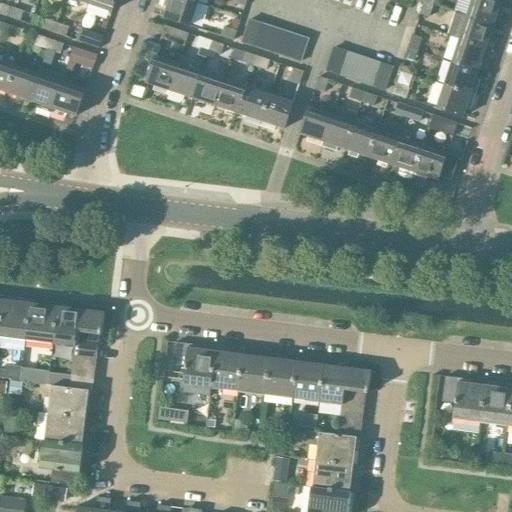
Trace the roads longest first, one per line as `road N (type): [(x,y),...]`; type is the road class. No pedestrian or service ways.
road 1 (secondary): [(467,249),(143,208)]
road 2 (residential): [(263,496),(109,475),(130,316)]
road 3 (residential): [(397,349),(130,316)]
road 4 (residential): [(133,0),(103,92),(84,200)]
road 5 (residential): [(467,249),(482,164),(511,70)]
road 6 (residential): [(377,511),(397,349)]
